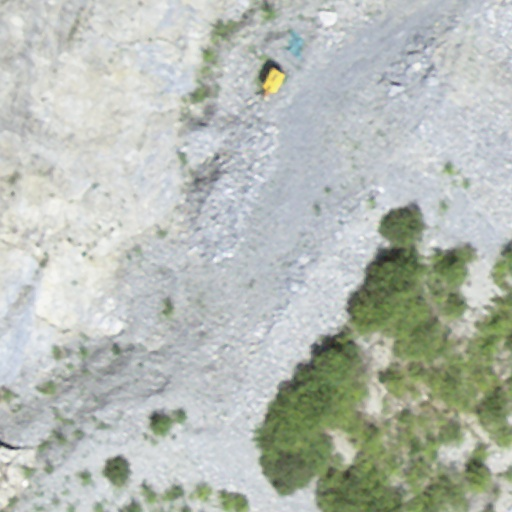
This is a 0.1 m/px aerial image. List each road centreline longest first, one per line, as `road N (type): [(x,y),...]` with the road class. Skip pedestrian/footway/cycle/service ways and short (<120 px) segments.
road 1 (track): [(466,0),(357,160),(167,494)]
road 2 (track): [(452,0),(184,165)]
